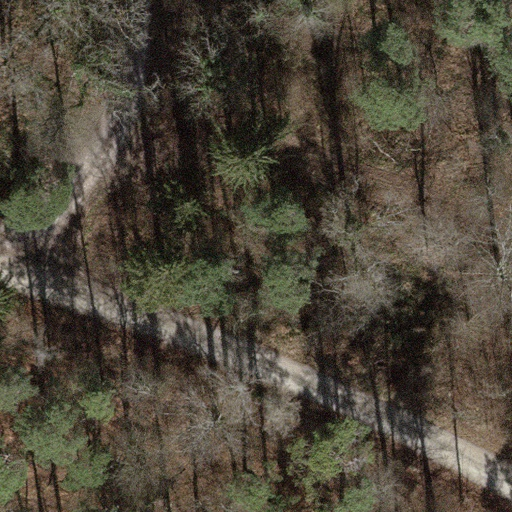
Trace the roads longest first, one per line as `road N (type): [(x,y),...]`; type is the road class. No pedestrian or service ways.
road 1 (unclassified): [(511,485),(361,408),(0,269)]
road 2 (track): [(9,272),(58,234),(109,144),(141,40),(139,0)]
